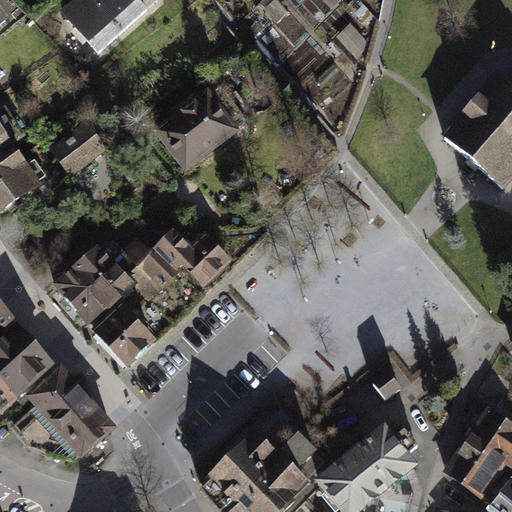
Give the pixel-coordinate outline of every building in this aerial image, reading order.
[(164,0),(82,0),(64,15),(101,62),(170,8),(164,0)] [(0,32),(9,25),(0,13),(0,32)] [(511,192),(511,85),(498,73),(439,137),(507,198),(511,192)] [(247,143),(209,98),(157,142),(195,187),(247,143)] [(89,127),(52,153),(76,188),(114,161),(89,127)] [(0,162),(14,152),(0,134),(0,162)] [(0,226),(45,191),(14,152),(0,162),(0,226)] [(203,287),(227,262),(206,240),(191,254),(173,235),(157,251),(162,256),(178,270),(182,265),(203,287)] [(148,300),(163,287),(151,275),(159,268),(155,262),(138,246),(126,257),(136,268),(127,279),(148,300)] [(89,294),(115,271),(98,252),(72,274),(89,294)] [(151,275),(163,287),(164,288),(179,272),(178,270),(162,256),(155,262),(159,268),(151,275)] [(136,268),(126,257),(117,267),(127,279),(136,268)] [(128,296),(133,292),(115,271),(89,294),(104,311),(125,292),(128,296)] [(88,325),(104,311),(89,294),(72,274),(56,289),(88,325)] [(0,340),(16,328),(0,307),(0,340)] [(126,369),(153,344),(122,310),(95,335),(126,369)] [(0,351),(0,386),(18,408),(58,375),(23,332),(0,351)] [(303,372),(285,392),(308,413),(326,393),(303,372)] [(122,443),(67,380),(32,410),(36,415),(4,443),(21,462),(83,476),(122,443)] [(0,422),(18,408),(0,386),(0,422)] [(304,430),(283,409),(198,488),(220,511),(281,511),(313,482),(309,478),(325,462),(315,453),(319,450),(302,432),(304,430)] [(501,511),(511,498),(511,431),(495,418),(445,481),(484,511),(501,511)] [(324,494),(339,511),(376,511),(382,507),(388,511),(387,511),(421,511),(429,482),(390,437),(324,494)]
